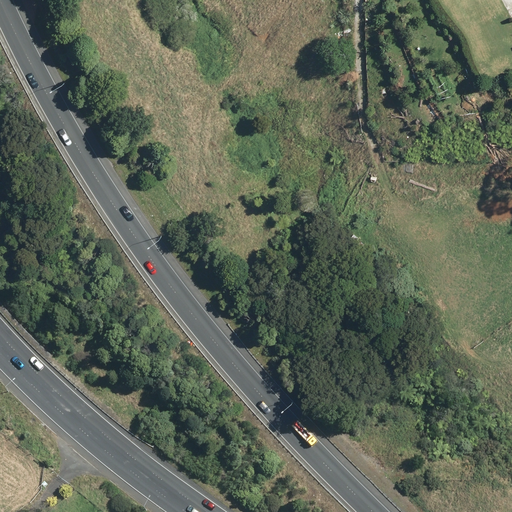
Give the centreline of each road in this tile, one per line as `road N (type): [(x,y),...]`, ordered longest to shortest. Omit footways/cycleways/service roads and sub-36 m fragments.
road 1 (motorway): [(2,0),(111,205),(205,336),(368,511)]
road 2 (motorway): [(207,511),(97,430),(0,333)]
